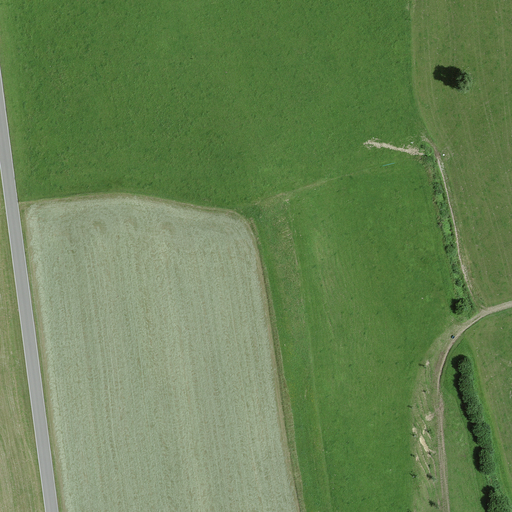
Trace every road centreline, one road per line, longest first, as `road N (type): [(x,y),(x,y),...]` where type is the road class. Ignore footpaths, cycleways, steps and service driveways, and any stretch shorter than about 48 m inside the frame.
road 1 (tertiary): [(50,511),(0,112)]
road 2 (track): [(511,304),(486,311),(447,344),(433,418),(447,511)]
